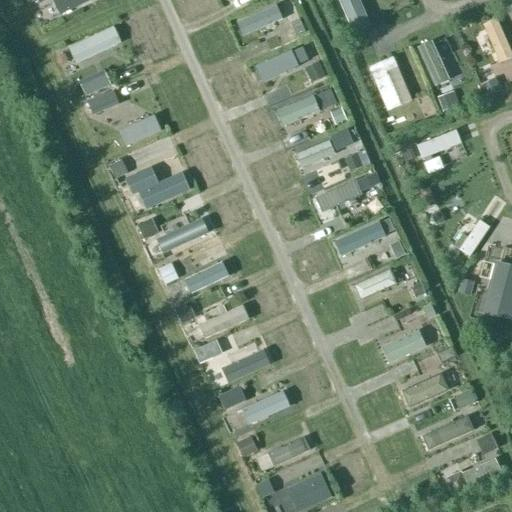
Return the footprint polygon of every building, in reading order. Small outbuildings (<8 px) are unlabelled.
[(52,0),(61,16),(91,0),(52,0)] [(266,10),(233,22),(238,36),(271,25),(266,10)] [(490,21),(478,27),(489,54),(502,48),(490,21)] [(111,25),(66,47),(77,68),(122,47),(111,25)] [(259,42),(236,50),(240,61),(263,52),(259,42)] [(447,42),(434,47),(446,79),(460,74),(447,42)] [(259,80),(294,67),(289,53),(254,66),(259,80)] [(367,66),(381,112),(405,104),(390,58),(367,66)] [(299,68),(305,84),(318,80),(312,64),(299,68)] [(72,88),(78,98),(90,92),(85,82),(72,88)] [(317,108),(331,102),(326,88),(312,93),(317,108)] [(271,112),(280,135),(300,128),(303,137),(325,128),(313,96),(271,112)] [(125,145),(159,129),(153,118),(120,134),(125,145)] [(427,157),(456,146),(451,132),(410,147),(416,164),(417,163),(422,177),(434,173),(427,157)] [(143,210),(185,198),(179,176),(155,183),(153,173),(171,168),(167,154),(147,160),(150,171),(121,179),(125,193),(137,189),(143,210)] [(317,215),(357,200),(350,182),(310,198),(317,215)] [(468,260),(484,226),(473,220),(464,238),(451,232),(443,248),(468,260)] [(167,236),(172,248),(206,233),(201,221),(167,236)] [(151,222),(138,223),(140,255),(164,254),(162,232),(152,233),(151,222)] [(335,255),(365,242),(360,229),(330,242),(335,255)] [(189,263),(215,252),(210,239),(184,251),(189,263)] [(375,249),(382,262),(398,253),(391,241),(375,249)] [(473,309),(505,321),(511,303),(511,267),(491,260),(473,309)] [(220,264),(178,282),(184,296),(226,277),(220,264)] [(170,270),(154,274),(157,286),(173,283),(170,270)] [(347,285),(355,304),(394,288),(387,270),(347,285)] [(190,305),(172,312),(183,344),(201,338),(190,305)] [(240,309),(205,324),(210,336),(245,321),(240,309)] [(391,330),(409,323),(405,313),(387,320),(391,330)] [(416,330),(376,347),(384,367),(424,350),(416,330)] [(201,352),(206,368),(223,363),(218,347),(201,352)] [(228,382),(266,363),(260,351),(222,370),(228,382)] [(249,372),(253,386),(299,373),(295,359),(249,372)] [(407,410),(445,389),(436,374),(399,394),(407,410)] [(280,391),(239,410),(247,427),(288,408),(280,391)] [(425,452),(470,431),(463,416),(418,437),(425,452)] [(249,439),(237,442),(244,473),(272,467),(268,450),(253,454),(249,439)] [(274,467),(305,454),(299,439),(268,452),(274,467)] [(450,499),(501,476),(493,458),(442,481),(450,499)] [(288,511),(295,509),(290,499),(324,485),(318,471),(259,496),(266,511),(288,511)] [(292,498),(296,511),(332,500),(328,487),(292,498)]
